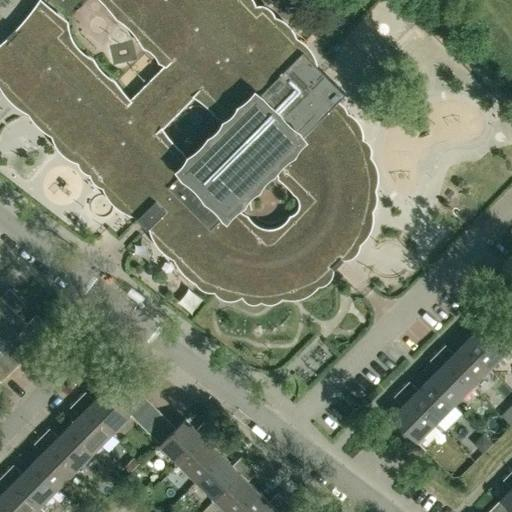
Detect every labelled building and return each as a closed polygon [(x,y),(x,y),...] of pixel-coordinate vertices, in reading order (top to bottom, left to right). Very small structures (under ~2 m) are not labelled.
[(331,118),(350,100),(309,59),(308,60),(267,20),(262,25),(242,5),(245,1),(243,0),(106,0),(115,9),(119,5),(139,26),(136,29),(146,39),(149,36),(180,66),(130,116),(60,46),(66,41),(47,23),(0,70),(0,83),(217,301),(222,296),(223,296),(225,297),(226,297),(227,298),(230,299),(234,300),(235,300),(239,301),(241,302),(244,302),(247,303),(250,303),(252,303),(254,303),(257,304),(260,304),(262,304),(263,304),(265,304),(268,304),(269,304),(272,303),(275,303),(279,302),(281,302),(283,302),(286,301),(288,301),(291,300),(294,299),(301,297),(306,294),(307,294),(313,291),(315,289),(317,288),(322,285),(327,283),(330,279),(334,276),(337,273),(339,271),(340,269),(342,268),(343,266),(346,263),(347,261),(350,257),(352,253),(354,250),(356,247),(358,243),(360,239),(361,236),(362,233),(363,230),(364,227),(365,222),(366,219),(366,217),(366,216),(367,214),(367,212),(367,210),(367,207),(368,205),(368,203),(368,201),(368,199),(368,196),(368,192),(367,187),(367,184),(367,182),(366,178),(366,176),(365,174),(364,171),(364,169),(363,166),(362,162),(361,160),(360,157),(358,155),(357,152),(356,151),(356,149),(355,148),(354,147),(353,145),(352,143),(350,140),(349,138),(347,135),(346,134),(345,133),(344,131),(343,131),(342,129),(341,127),(340,126),(338,125),(337,123),(335,121),(334,120),(331,118)] [(511,144),(498,158),(511,172),(511,144)] [(511,174),(508,170),(496,180),(507,194),(511,189),(511,174)] [(0,314),(18,296),(10,288),(2,296),(0,294),(0,314)] [(28,323),(18,312),(27,304),(18,296),(0,314),(0,345),(3,348),(11,340),(19,332),(28,323)] [(511,316),(501,306),(491,317),(482,308),(474,316),(508,349),(511,345),(511,316)] [(37,314),(28,323),(44,339),(53,330),(37,314)] [(476,332),(465,343),(490,367),(508,349),(474,316),(467,323),(476,332)] [(36,348),(44,339),(28,323),(19,332),(36,348)] [(27,357),(36,348),(19,332),(11,340),(27,357)] [(19,365),(27,357),(11,340),(3,348),(2,349),(19,365)] [(465,343),(455,353),(446,344),(439,352),(473,386),(490,367),(465,343)] [(0,364),(10,374),(19,365),(2,349),(0,351),(0,364)] [(440,368),(429,378),(455,404),(473,386),(439,352),(431,360),(440,368)] [(0,381),(2,383),(10,374),(0,364),(0,381)] [(126,376),(109,392),(118,401),(134,384),(126,376)] [(429,378),(419,389),(410,381),(403,388),(437,422),(455,404),(429,378)] [(143,393),(134,384),(118,401),(126,409),(143,393)] [(404,404),(393,415),(402,424),(410,432),(419,441),(437,422),(403,388),(395,396),(404,404)] [(106,389),(95,400),(87,392),(79,399),(113,433),(132,415),(126,409),(118,401),(109,392),(106,389)] [(126,409),(132,415),(135,417),(151,401),(143,393),(126,409)] [(80,416),(70,426),(95,452),(113,433),(79,399),(71,407),(80,416)] [(135,417),(135,418),(143,426),(160,410),(151,401),(135,417)] [(143,426),(144,426),(152,434),(168,418),(160,410),(143,426)] [(393,415),(376,432),(385,440),(402,424),(393,415)] [(152,434),(161,444),(177,428),(168,418),(152,434)] [(187,418),(177,428),(161,444),(180,462),(214,428),(206,420),(197,429),(187,418)] [(385,440),(394,449),(410,432),(402,424),(385,440)] [(70,426),(59,437),(51,428),(43,436),(77,470),(95,452),(70,426)] [(180,462),(198,480),(223,455),(213,445),(222,436),(214,428),(180,462)] [(394,449),(402,457),(419,441),(410,432),(394,449)] [(477,446),(484,453),(494,443),(484,433),(477,440),(477,446)] [(44,452),(33,463),(59,488),(77,470),(43,436),(35,443),(44,452)] [(411,466),(428,449),(419,441),(402,457),(411,466)] [(198,480),(216,498),(250,464),(242,456),(233,465),(223,455),(198,480)] [(124,467),(131,473),(140,463),(134,456),(124,467)] [(33,463),(23,473),(15,464),(7,472),(41,506),(59,488),(33,463)] [(216,498),(229,511),(238,511),(260,491),(249,481),(258,472),(250,464),(216,498)] [(511,471),(504,479),(511,487),(511,488),(502,499),(510,507),(511,508),(511,471)] [(0,480),(8,488),(6,490),(0,496),(0,501),(10,511),(35,511),(41,506),(7,472),(0,479),(0,480)] [(238,511),(274,511),(287,500),(279,492),(270,501),(260,491),(238,511)] [(502,499),(488,511),(505,511),(510,507),(502,499)] [(290,511),(295,508),(287,500),(274,511),(290,511)] [(10,511),(0,501),(0,511),(10,511)]
